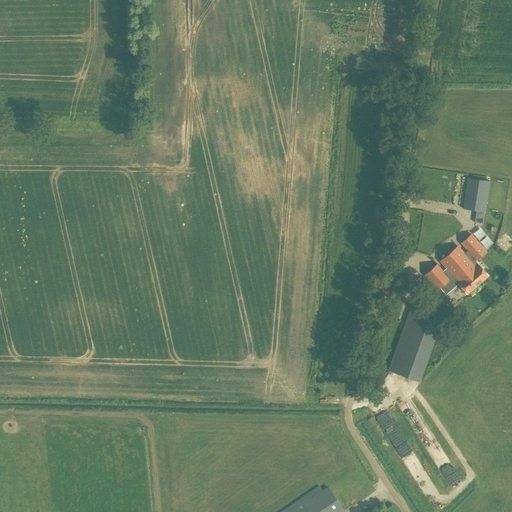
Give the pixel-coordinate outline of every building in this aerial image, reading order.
[(485,212),(490,181),(467,177),(463,208),(485,212)] [(418,229),(440,235),(442,230),(442,218),(445,210),(445,202),(431,198),(423,198),(423,204),(421,210),(421,213),(419,222),(418,229)] [(471,234),(461,242),(468,250),(464,253),(458,245),(440,261),(446,268),(443,271),(437,264),(424,275),(438,290),(440,288),(442,290),(448,285),(452,289),(458,284),(467,294),(483,281),(489,276),(480,266),(476,261),(486,251),(471,234)] [(420,382),(440,324),(422,317),(425,308),(412,303),(388,370),(420,382)] [(342,511),(345,510),(328,486),(322,490),(319,485),(280,511),(342,511)]
